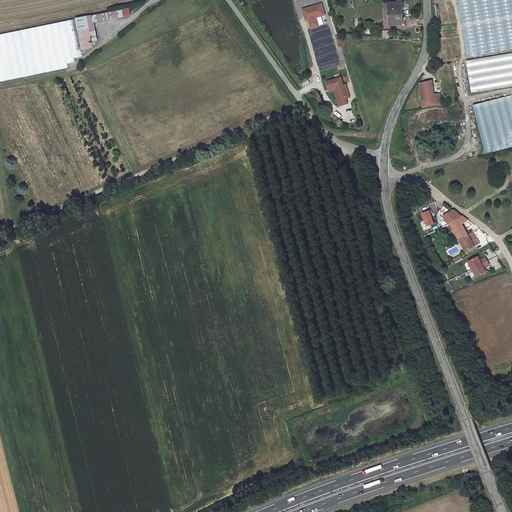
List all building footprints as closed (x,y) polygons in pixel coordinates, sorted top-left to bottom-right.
[(466,56),(511,49),(511,0),(460,0),(457,0),(460,20),(457,20),(459,41),(463,40),(466,56)] [(403,2),(387,3),(388,10),(390,10),(390,24),(398,24),(398,25),(402,24),(402,9),(402,7),(403,7),(403,2)] [(307,30),(323,25),(320,17),(325,16),(321,3),(301,9),(307,30)] [(129,9),(76,19),(82,50),(93,48),(92,41),(97,40),(94,23),(130,16),(129,9)] [(0,81),(69,70),(68,63),(76,62),(75,58),(81,57),(75,21),(0,34),(0,81)] [(310,34),(317,65),(322,64),(320,54),(319,54),(318,49),(320,49),(318,43),(323,42),(322,37),(313,39),(312,34),(310,34)] [(511,53),(466,61),(472,93),(511,85),(511,53)] [(341,78),(326,82),(328,90),(335,88),(337,94),(339,93),(340,99),(337,100),(339,106),(347,104),(346,99),(350,98),(346,84),(343,85),(341,78)] [(431,82),(420,84),(423,107),(431,105),(429,96),(429,89),(432,89),(431,82)] [(328,90),(329,91),(334,90),(337,100),(340,99),(339,93),(337,94),(335,88),(328,90)] [(439,94),(429,96),(431,105),(440,104),(439,94)] [(511,95),(473,105),(485,154),(511,146),(511,95)] [(458,219),(461,216),(454,210),(443,216),(449,224),(450,224),(466,252),(480,243),(477,239),(476,239),(472,242),(468,236),(462,224),(458,219)] [(434,223),(431,215),(432,214),(431,211),(422,214),(427,226),(434,223)] [(468,220),(462,216),(461,216),(458,219),(462,224),(468,220)] [(472,242),(476,239),(473,233),(468,236),(472,242)] [(486,272),(483,268),(485,267),(489,264),(485,258),(481,260),(479,261),(477,257),(468,262),(477,277),(486,272)]
